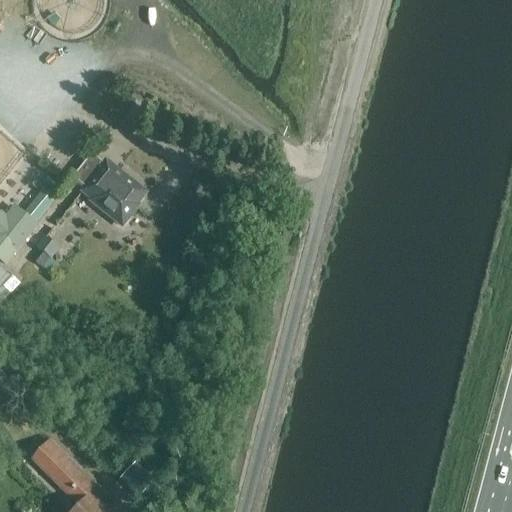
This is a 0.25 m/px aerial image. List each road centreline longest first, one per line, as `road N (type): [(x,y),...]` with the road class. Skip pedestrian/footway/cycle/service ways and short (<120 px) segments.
road 1 (unclassified): [(246,511),(372,0)]
road 2 (unknown): [(330,184),(0,80)]
